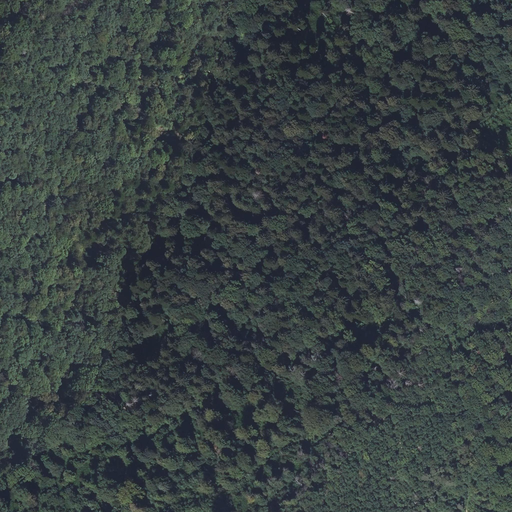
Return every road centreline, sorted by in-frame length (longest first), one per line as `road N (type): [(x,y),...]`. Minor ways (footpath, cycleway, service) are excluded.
road 1 (track): [(191,0),(162,144),(160,229),(170,249),(417,171),(511,108)]
road 2 (track): [(468,511),(459,380),(451,338),(437,324),(398,325),(236,380),(133,444),(81,454)]
road 3 (track): [(377,417),(264,460)]
